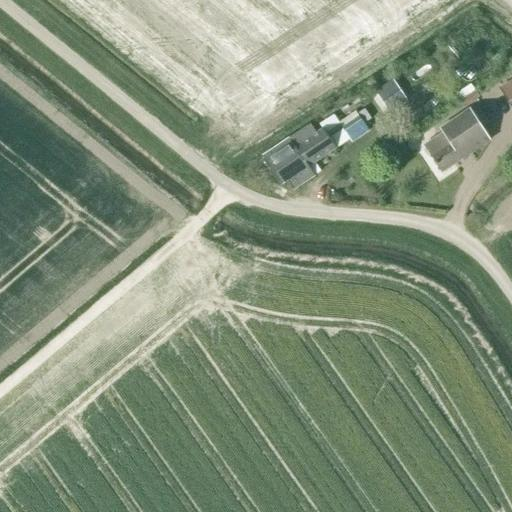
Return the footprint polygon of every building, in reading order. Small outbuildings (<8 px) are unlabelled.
[(436,69),(431,61),(420,69),(426,77),(436,69)] [(511,80),(500,88),(511,105),(511,80)] [(379,90),(393,110),(406,101),(392,81),(379,90)] [(464,107),(479,97),(474,90),(460,100),(464,107)] [(441,172),(488,141),(468,111),(440,129),(443,134),(424,146),(425,148),(424,150),(427,156),(430,156),(441,172)] [(339,125),(350,141),(367,129),(367,128),(356,113),(339,125)] [(322,130),(315,134),(309,125),(262,157),(281,185),(287,181),(293,189),(314,176),(307,166),(312,164),(334,148),(331,144),(322,130)]
